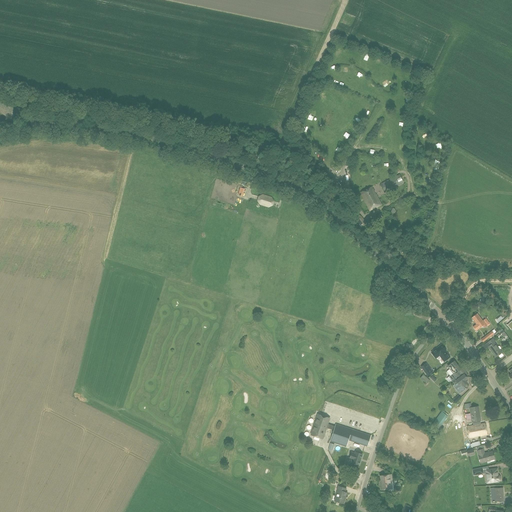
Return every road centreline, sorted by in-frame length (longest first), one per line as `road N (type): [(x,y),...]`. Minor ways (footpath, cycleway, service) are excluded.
road 1 (tertiary): [(444,318),(296,187),(163,140),(48,121),(0,104)]
road 2 (residential): [(356,511),(403,375),(444,318)]
road 3 (track): [(345,0),(270,166)]
road 4 (track): [(417,292),(419,277),(345,187),(351,150)]
